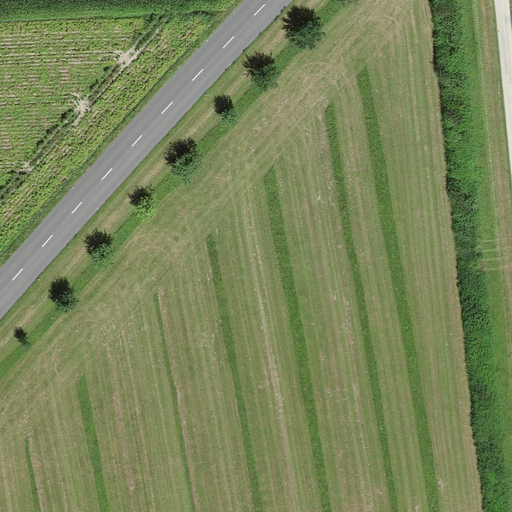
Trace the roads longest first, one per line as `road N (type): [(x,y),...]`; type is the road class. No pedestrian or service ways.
road 1 (tertiary): [(0,286),(168,91),(266,0)]
road 2 (track): [(498,0),(511,125)]
